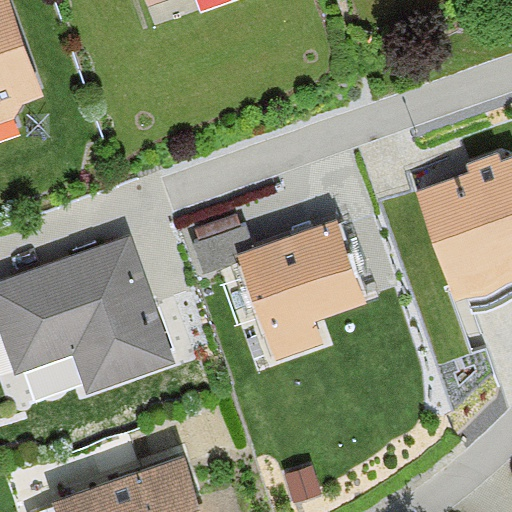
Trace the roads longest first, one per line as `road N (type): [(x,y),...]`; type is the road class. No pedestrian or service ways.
road 1 (residential): [(0,250),(511,70)]
road 2 (residential): [(511,443),(487,468),(406,511)]
